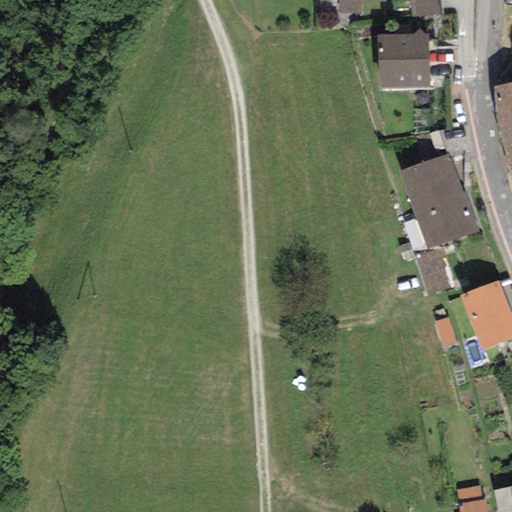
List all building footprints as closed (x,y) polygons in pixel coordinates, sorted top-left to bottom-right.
[(337,0),(337,12),(361,13),(362,3),(385,4),(385,0),(337,0)] [(440,0),(410,0),(411,17),(441,16),(440,0)] [(428,34),(378,35),(379,90),(429,89),(428,34)] [(498,130),(511,126),(511,83),(493,88),(497,123),(498,130)] [(511,126),(498,130),(511,179),(511,126)] [(448,154),(399,172),(427,249),(476,231),(448,154)] [(441,248),(415,256),(428,295),(454,287),(441,248)] [(460,297),(481,351),(511,338),(511,320),(497,282),(460,297)] [(435,321),(443,347),(455,343),(448,318),(435,321)] [(456,490),(459,511),(486,511),(485,499),(483,500),(481,485),(456,490)] [(511,511),(511,486),(493,490),(498,511),(511,511)]
